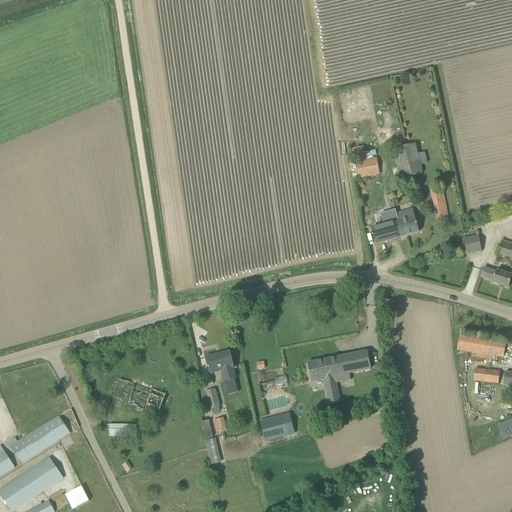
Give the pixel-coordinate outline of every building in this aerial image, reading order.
[(346,96),(350,120),(368,117),(363,93),(346,96)] [(422,174),(420,165),(415,144),(404,147),(411,176),(422,174)] [(364,147),(366,157),(376,155),(375,145),(364,147)] [(352,149),(354,161),(366,159),(364,147),(352,149)] [(400,178),(411,176),(404,147),(394,149),(400,178)] [(356,163),(359,178),(380,174),(377,158),(356,163)] [(436,224),(449,221),(443,188),(430,191),(436,224)] [(376,244),(419,232),(413,209),(382,218),(384,225),(372,229),(376,244)] [(478,237),(463,239),(465,254),(481,251),(478,237)] [(497,256),(511,261),(511,244),(502,241),(497,256)] [(496,271),(484,268),(481,277),(491,281),(491,282),(508,288),(511,276),(511,274),(496,269),(496,271)] [(469,353),(469,352),(504,357),(506,343),(460,335),(457,351),(469,353)] [(206,358),(210,374),(221,371),(224,381),(235,378),(233,368),(234,368),(229,352),(221,354),(221,355),(207,359),(206,358)] [(367,352),(307,363),(311,381),(323,379),(328,403),(340,401),(336,383),(350,380),(349,374),(370,370),(367,352)] [(474,381),(499,384),(500,372),(475,369),(474,381)] [(511,373),(504,373),(503,385),(511,385),(511,373)] [(166,392),(120,381),(118,389),(123,390),(121,401),(162,411),(166,392)] [(211,409),(218,407),(219,407),(215,390),(207,392),(211,409)] [(283,415),(259,421),(265,441),(288,435),(283,415)] [(22,464),(44,450),(70,433),(59,417),(11,447),(22,464)] [(213,421),(216,434),(230,431),(229,426),(226,427),(224,418),(213,421)] [(210,420),(203,422),(206,434),(213,432),(210,420)] [(108,424),(107,436),(126,436),(126,424),(108,424)] [(511,435),(511,427),(500,433),(499,433),(502,439),(511,435)] [(213,439),(206,441),(212,465),(218,463),(213,439)] [(0,446),(0,476),(15,468),(1,446),(0,446)] [(12,511),(63,479),(50,458),(0,491),(0,493),(11,511),(12,511)] [(71,492),(78,507),(90,501),(83,486),(71,492)] [(54,511),(49,502),(29,511),(54,511)]
